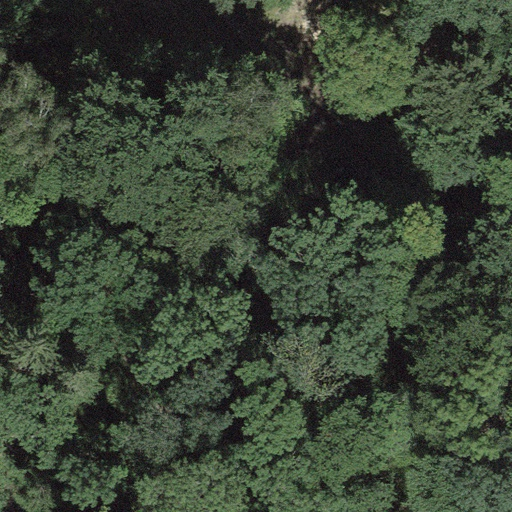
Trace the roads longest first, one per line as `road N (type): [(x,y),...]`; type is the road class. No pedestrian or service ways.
road 1 (track): [(416,208),(207,0)]
road 2 (track): [(476,0),(298,11),(215,0)]
road 3 (track): [(496,0),(433,115),(416,208)]
road 4 (track): [(511,337),(416,208)]
